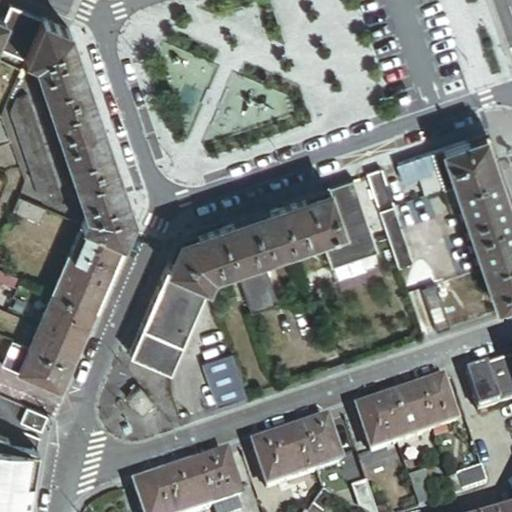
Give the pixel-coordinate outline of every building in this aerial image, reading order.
[(44,19),(13,6),(5,21),(0,32),(0,49),(26,62),(44,19)] [(72,31),(44,19),(26,62),(33,65),(35,66),(90,216),(84,226),(124,244),(136,216),(72,31)] [(33,65),(26,62),(21,72),(28,75),(33,65)] [(67,203),(28,97),(17,102),(12,115),(42,197),(61,205),(67,203)] [(0,147),(12,142),(2,117),(0,116),(0,147)] [(484,135),(443,149),(456,186),(497,172),(484,135)] [(443,149),(431,153),(444,190),(456,186),(443,149)] [(431,153),(397,165),(403,183),(422,177),(429,195),(444,190),(431,153)] [(394,207),(381,170),(367,175),(366,175),(379,212),(394,207)] [(511,259),(511,215),(497,172),(456,186),(463,207),(484,269),(511,259)] [(353,180),(329,188),(344,230),(321,237),(328,257),(356,248),(359,258),(372,253),(377,252),(374,242),(353,180)] [(463,207),(456,186),(444,190),(451,211),(463,207)] [(329,188),(280,205),(295,246),(321,237),(344,230),(329,188)] [(42,224),(48,210),(21,198),(14,212),(42,224)] [(295,246),(280,205),(221,225),(235,267),(262,258),(295,246)] [(414,266),(394,207),(379,212),(387,237),(396,261),(399,271),(414,266)] [(235,267),(221,225),(179,240),(167,269),(207,286),(212,274),(235,267)] [(95,312),(124,244),(84,226),(54,295),(95,312)] [(377,267),(396,261),(387,237),(374,242),(377,252),(372,253),(377,267)] [(353,260),(359,258),(356,248),(328,257),(331,267),(353,260)] [(235,267),(251,313),(278,304),(262,258),(235,267)] [(511,300),(511,259),(484,269),(497,305),(511,300)] [(333,283),(358,274),(353,260),(331,267),(333,272),(329,273),(333,283)] [(207,286),(167,269),(142,328),(182,345),(207,286)] [(359,277),(358,274),(333,283),(334,285),(359,277)] [(449,328),(435,286),(422,291),(436,333),(449,328)] [(81,344),(95,312),(54,295),(41,326),(81,344)] [(72,366),(81,344),(41,326),(31,348),(72,366)] [(130,356),(170,373),(182,345),(142,328),(130,356)] [(31,348),(15,341),(4,366),(21,373),(31,348)] [(61,390),(72,366),(31,348),(21,373),(61,390)] [(218,408),(246,398),(231,356),(203,365),(218,408)] [(465,376),(478,413),(511,401),(511,511),(511,359),(466,375),(465,376)] [(457,425),(442,384),(417,393),(431,434),(457,425)] [(141,390),(129,401),(143,417),(155,406),(141,390)] [(431,434),(417,393),(393,401),(400,421),(388,425),(395,446),(431,434)] [(400,421),(393,401),(357,413),(371,454),(395,446),(388,425),(400,421)] [(25,408),(18,423),(40,432),(46,417),(25,408)] [(327,423),(302,432),(316,473),(341,465),(327,423)] [(316,473),(302,432),(253,449),(267,490),(316,473)] [(0,511),(21,511),(33,451),(8,446),(9,440),(0,435),(0,511)] [(33,451),(21,511),(28,511),(39,452),(33,451)] [(240,499),(226,458),(199,467),(214,508),(221,505),(240,499)] [(202,511),(214,508),(199,467),(165,479),(176,511),(202,511)] [(481,468),(456,476),(457,478),(462,493),(487,485),(481,468)] [(407,482),(417,509),(433,503),(424,476),(407,482)] [(447,482),(452,496),(462,493),(457,478),(447,482)] [(176,511),(165,479),(134,489),(142,511),(176,511)] [(360,511),(376,511),(366,485),(352,488),(360,511)] [(324,511),(334,499),(323,493),(310,511),(324,511)]
